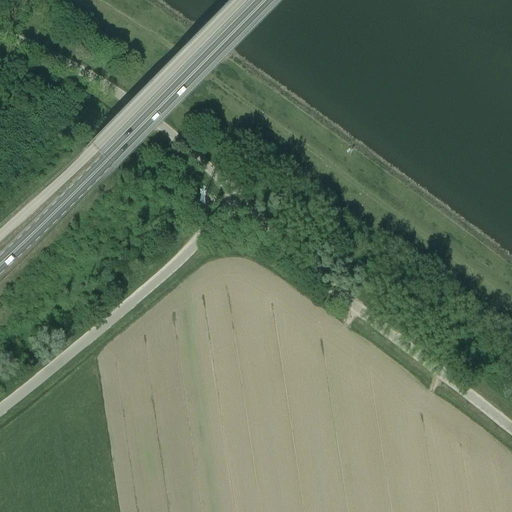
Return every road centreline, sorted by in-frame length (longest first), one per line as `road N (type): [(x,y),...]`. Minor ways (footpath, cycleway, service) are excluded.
road 1 (primary): [(0,262),(264,0)]
road 2 (unclassified): [(511,429),(362,314),(239,205)]
road 3 (unclassified): [(0,233),(240,0)]
road 4 (unclassified): [(0,412),(239,205)]
road 5 (unclassified): [(239,205),(98,77),(0,32)]
